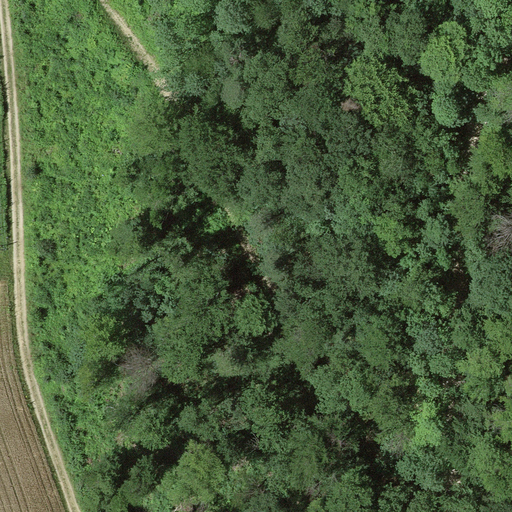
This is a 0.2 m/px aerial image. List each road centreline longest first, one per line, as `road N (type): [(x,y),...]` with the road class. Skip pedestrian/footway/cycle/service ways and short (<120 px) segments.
road 1 (track): [(405,511),(176,109),(92,0)]
road 2 (track): [(139,511),(56,301),(13,0)]
road 3 (track): [(460,511),(449,413),(462,119),(505,0)]
